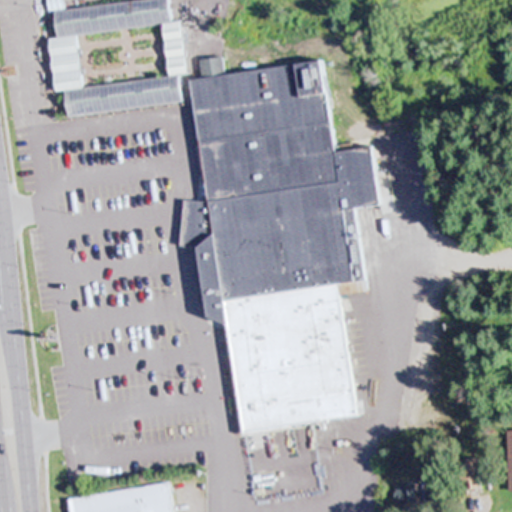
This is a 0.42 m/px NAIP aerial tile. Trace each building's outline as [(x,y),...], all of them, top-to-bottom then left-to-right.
[(67,116),(182,103),(179,75),(186,75),(180,22),(170,23),(168,0),(148,0),(64,9),(63,0),(46,0),(48,12),(54,11),(57,39),(49,40),(54,93),(65,92),(67,116)] [(189,80),(321,62),(335,152),(371,148),(380,206),(356,210),(365,293),(340,296),(357,415),(244,435),(227,324),(219,320),(204,312),(195,247),(179,246),(184,200),(196,201),(206,202),(189,80)] [(475,458),(458,462),(463,490),(480,487),(475,458)] [(69,498),(71,511),(119,511),(143,508),(143,511),(172,511),(167,481),(69,498)] [(414,501),(410,485),(393,488),(397,505),(414,501)]
